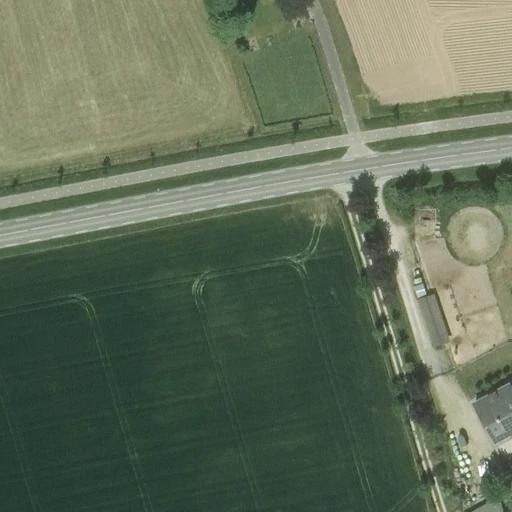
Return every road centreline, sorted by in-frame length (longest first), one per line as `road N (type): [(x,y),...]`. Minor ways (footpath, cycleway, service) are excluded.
road 1 (secondary): [(0,238),(511,148)]
road 2 (track): [(442,511),(338,175)]
